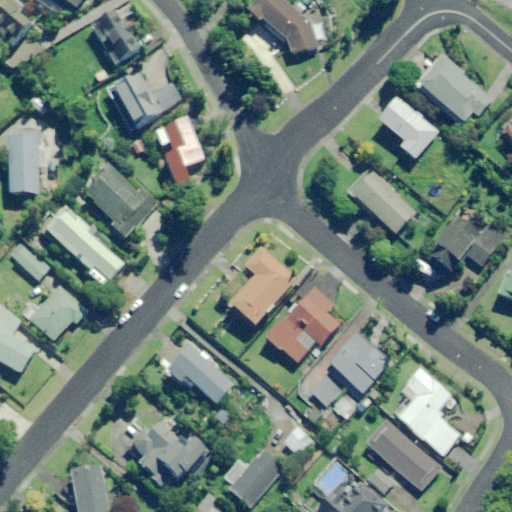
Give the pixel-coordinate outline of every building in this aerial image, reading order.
[(20,10),(8,0),(0,0),(0,55),(3,58),(31,27),(17,14),(20,10)] [(83,0),(54,0),(73,14),(83,0)] [(317,50),(310,26),(280,0),(257,0),(246,13),(257,23),(258,22),(283,43),(290,61),(317,50)] [(141,52),(129,33),(122,21),(132,15),(127,7),(90,29),(114,69),(141,52)] [(281,78),(268,59),(257,66),(270,85),(281,78)] [(491,100),(439,59),(417,87),(462,123),(471,112),(477,117),(491,100)] [(151,98),(137,74),(107,92),(130,132),(180,103),(170,86),(151,98)] [(46,109),(34,97),(28,104),(40,115),(46,109)] [(437,131),(395,100),(376,125),(403,145),(399,150),(414,162),(437,131)] [(511,121),(499,133),(511,146),(511,121)] [(202,164),(186,122),(152,136),(158,151),(168,147),(172,156),(162,160),(175,192),(190,186),(184,171),(202,164)] [(39,143),(39,130),(12,132),(12,140),(7,140),(10,199),(38,198),(36,171),(42,171),(41,160),(36,160),(35,143),(39,143)] [(144,150),(139,141),(129,146),(135,156),(144,150)] [(137,195),(105,171),(81,204),(130,240),(156,206),(138,193),(137,195)] [(415,214),(370,175),(349,199),(394,238),(415,214)] [(74,220),(64,212),(44,237),(89,274),(93,269),(109,282),(123,265),(86,236),(89,232),(74,220)] [(480,238),(454,219),(429,252),(434,255),(429,262),(438,269),(446,259),(458,268),(465,259),(480,270),(505,237),(489,225),(480,238)] [(34,260),(19,247),(8,261),(37,284),(47,271),(34,260)] [(295,283),(260,253),(243,273),(253,281),(229,310),(254,331),(295,283)] [(511,267),(496,296),(511,304),(511,267)] [(86,313),(56,289),(27,325),(53,346),(70,324),(75,327),(86,313)] [(332,308),(312,292),(284,326),(281,323),(266,342),(296,367),(313,346),(319,350),(338,327),(325,317),(332,308)] [(0,363),(21,375),(34,350),(10,337),(19,322),(0,311),(0,363)] [(309,397),(341,423),(350,412),(337,401),(347,389),(360,399),(388,365),(357,339),(309,397)] [(187,351),(166,376),(194,399),(198,395),(215,408),(232,388),(187,351)] [(450,398),(419,371),(400,394),(409,402),(395,419),(441,458),(459,438),(439,421),(442,417),(437,413),(450,398)] [(319,417),(312,411),(304,420),(311,426),(319,417)] [(441,470),(385,423),(366,446),(421,493),(441,470)] [(136,430),(124,446),(117,441),(109,451),(146,480),(144,482),(164,498),(180,477),(183,480),(205,452),(191,442),(185,449),(155,426),(146,438),(136,430)] [(312,443),(296,430),(282,445),(299,459),(312,443)] [(282,472),(262,455),(247,473),(237,464),(220,485),(250,510),(282,472)] [(375,470),(365,483),(383,496),(392,484),(375,470)] [(107,511),(99,471),(67,477),(73,511),(107,511)] [(348,500),(335,490),(317,511),(383,511),(387,508),(359,486),(348,500)]
